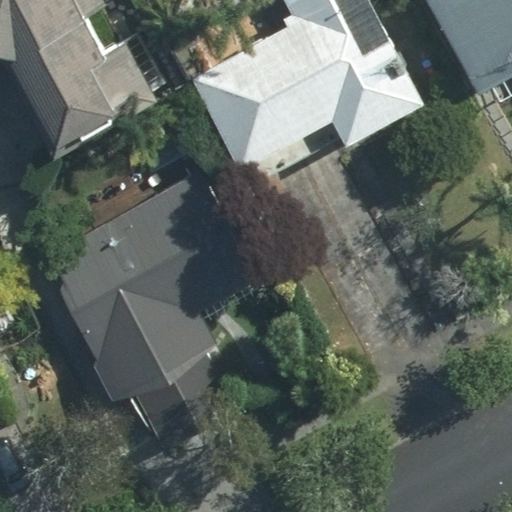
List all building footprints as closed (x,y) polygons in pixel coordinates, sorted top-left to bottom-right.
[(146,30),(131,39),(109,0),(0,0),(0,25),(40,32),(94,129),(180,85),(146,30)] [(305,0),(313,14),(203,75),(264,183),(441,85),(392,0),(305,0)] [(511,71),(511,0),(456,0),(499,78),(511,71)] [(216,162),(62,247),(139,386),(195,365),(242,329),(222,295),(274,266),(216,162)] [(0,382),(15,372),(0,350),(0,382)]
